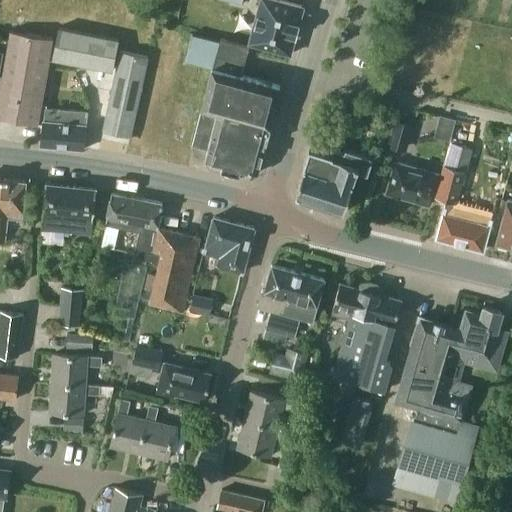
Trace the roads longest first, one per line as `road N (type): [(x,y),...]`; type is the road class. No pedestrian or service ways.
road 1 (residential): [(200,497),(32,471),(23,463),(33,272)]
road 2 (tertiary): [(267,210),(142,177),(0,157)]
road 3 (residential): [(205,475),(267,210)]
road 4 (tertiary): [(511,282),(301,227),(267,210)]
road 5 (tertiary): [(267,210),(328,0)]
road 6 (residential): [(361,511),(205,475)]
